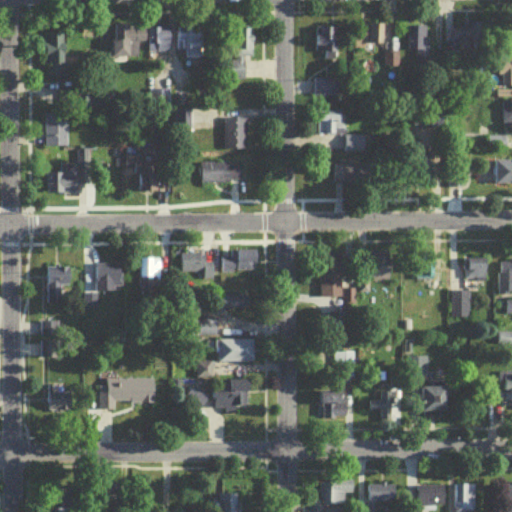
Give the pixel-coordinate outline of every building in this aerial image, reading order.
[(382,27),(353,27),(353,50),(382,50),(382,27)] [(167,28),(146,28),(146,56),(167,56),(167,28)] [(143,48),(143,29),(111,29),(111,62),(136,62),(136,48),(143,48)] [(224,65),(224,83),(243,83),(243,61),(251,61),(251,29),(229,29),(228,65),(224,65)] [(426,65),(426,30),(406,30),(406,65),(426,65)] [(334,62),(334,31),(314,31),(314,62),(334,62)] [(199,33),(174,33),(174,62),(199,62),(199,33)] [(62,69),(62,38),(44,38),(44,81),(56,81),(56,69),(62,69)] [(511,90),(511,65),(498,65),(498,90),(511,90)] [(311,102),(342,102),(342,82),(311,82),(311,102)] [(511,103),(500,104),(500,128),(511,128),(511,103)] [(315,138),(342,138),(342,114),(315,114),(315,138)] [(42,152),(64,152),(64,118),(42,118),(42,152)] [(244,154),(244,122),(221,122),(221,154),(244,154)] [(344,156),(361,156),(361,140),(344,140),(344,156)] [(504,154),(504,140),(486,140),(486,154),(504,154)] [(139,195),(158,195),(158,161),(139,161),(139,195)] [(511,188),(511,164),(493,165),(493,188),(511,188)] [(331,189),(370,189),(370,165),(332,165),(331,189)] [(198,187),(240,187),(240,167),(198,167),(198,187)] [(414,168),(414,192),(435,192),(436,168),(414,168)] [(73,199),(74,170),(47,170),(46,199),(73,199)] [(446,189),(459,191),(461,175),(449,173),(446,189)] [(256,276),(256,256),(219,258),(220,277),(256,276)] [(339,257),(318,257),(318,302),(339,302),(339,257)] [(202,259),(179,259),(179,276),(199,276),(199,284),(211,284),(211,267),(202,267),(202,259)] [(388,261),(366,261),(366,284),(388,284),(388,261)] [(464,263),(464,284),(484,284),(484,263),(464,263)] [(160,264),(138,264),(138,296),(160,296),(160,264)] [(429,266),(413,266),(413,284),(429,284),(429,266)] [(496,299),(511,298),(511,267),(496,267),(496,299)] [(89,296),(119,296),(119,268),(89,268),(89,296)] [(70,272),(45,272),(45,308),(70,308),(70,272)] [(467,296),(449,296),(449,322),(467,322),(467,296)] [(197,339),(213,340),(213,325),(198,324),(197,339)] [(40,326),(40,354),(56,354),(56,326),(40,326)] [(511,348),(511,338),(497,337),(496,347),(511,348)] [(251,343),(215,343),(215,366),(251,366),(251,343)] [(351,373),(351,357),(331,357),(331,373),(351,373)] [(405,362),(405,380),(424,380),(424,362),(405,362)] [(511,378),(502,378),(502,407),(511,407),(511,378)] [(112,407),(152,407),(152,384),(97,384),(97,414),(112,414),(112,407)] [(246,386),(209,385),(208,397),(186,396),(186,409),(211,410),(211,415),(246,416),(246,386)] [(46,415),(71,415),(71,390),(46,390),(46,415)] [(419,417),(445,417),(445,392),(419,392),(419,417)] [(321,394),(321,422),(344,422),(344,394),(321,394)] [(391,397),(365,397),(365,415),(377,415),(377,431),(391,431),(391,397)] [(350,498),(350,485),(318,485),(318,509),(342,509),(342,498),(350,498)] [(451,488),(451,511),(471,511),(472,488),(451,488)] [(365,509),(393,509),(393,489),(365,489),(365,509)] [(443,489),(415,489),(414,511),(434,511),(435,511),(443,511),(443,489)] [(511,511),(511,490),(503,490),(503,511),(499,511),(498,511),(511,511)] [(237,511),(236,498),(216,498),(217,511),(237,511)]
